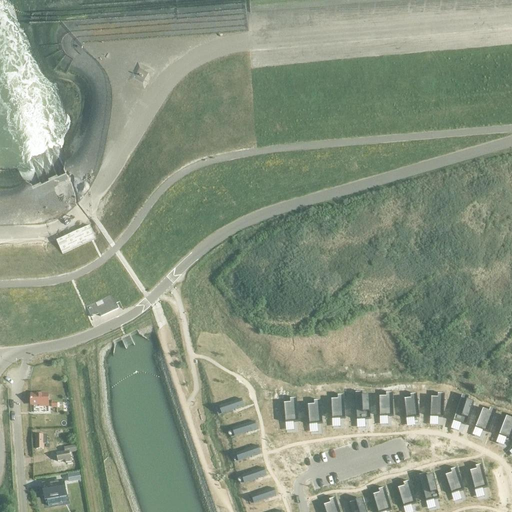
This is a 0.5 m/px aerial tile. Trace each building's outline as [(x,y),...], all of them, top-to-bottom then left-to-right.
[(94,243),(88,228),(54,243),(61,257),(94,243)] [(90,304),(85,307),(90,318),(98,314),(100,317),(118,309),(115,304),(111,295),(90,304)] [(362,392),(355,393),(356,420),(357,420),(357,418),(362,418),(362,420),(364,420),(370,419),(369,399),(367,399),(366,395),(362,396),(362,392)] [(385,397),(379,397),(379,417),(380,417),(380,415),(385,415),(385,417),(387,417),(393,417),(392,400),(390,400),(390,398),(392,398),(392,393),(385,393),(385,397)] [(410,398),(403,399),(405,419),(406,419),(406,417),(411,416),(412,418),(414,418),(419,417),(417,401),(415,401),(415,399),(417,398),(417,394),(409,395),(410,398)] [(430,397),(429,417),(430,417),(430,416),(436,416),(435,418),(438,418),(443,418),(444,402),(441,401),(442,399),(444,399),(444,394),(437,394),(437,397),(430,397)] [(337,399),(330,399),(331,419),(332,419),(332,418),(337,417),(337,419),(339,419),(345,419),(344,402),(342,403),(342,400),(344,400),(344,395),(337,395),(337,399)] [(461,395),(453,421),(454,421),(454,420),(459,422),(459,423),(461,424),(466,425),(472,406),(470,406),(471,402),(467,401),(468,397),(461,395)] [(30,405),(48,404),(48,396),(31,396),(30,405)] [(241,399),(218,406),(221,406),(223,413),(220,413),(221,414),(243,406),(241,399)] [(289,403),(283,403),(284,423),(285,423),(285,422),(290,421),(291,423),(293,423),(298,422),(297,406),(295,406),(294,403),(296,403),(296,399),(289,399),(289,403)] [(314,404),(307,404),(308,425),(309,425),(309,423),(314,423),(315,424),(317,424),(322,424),(321,407),(319,408),(319,405),(321,405),(320,400),(313,401),(314,404)] [(482,409),(475,428),(476,426),(481,428),(480,430),(482,430),(487,432),(493,417),(491,416),(492,414),(494,415),(496,410),(489,408),(488,411),(482,409)] [(506,416),(498,435),(499,435),(500,434),(505,436),(504,437),(506,438),(511,440),(511,438),(511,418),(511,419),(506,416)] [(254,422),(231,429),(234,429),(236,436),(234,436),(234,437),(256,429),(254,422)] [(47,436),(43,436),(36,436),(36,449),(43,449),(43,445),(47,445),(47,436)] [(258,446),(235,453),(235,454),(237,453),(239,460),(237,461),(260,454),(258,446)] [(69,452),(56,454),(57,462),(65,461),(65,464),(71,463),(69,452)] [(475,470),(469,471),(474,491),(475,491),(475,489),(480,488),(480,489),(482,489),(487,487),(483,472),(481,472),(480,470),(483,469),(481,465),(475,466),(475,470)] [(451,473),(445,475),(451,495),(452,494),(451,493),(456,491),(457,493),(459,492),(464,490),(459,475),(457,476),(456,473),(458,472),(457,468),(450,470),(451,473)] [(263,469),(241,476),(243,475),(245,482),(243,483),(266,476),(263,469)] [(79,473),(67,475),(69,483),(80,481),(79,473)] [(425,474),(418,476),(426,502),(426,500),(431,499),(432,500),(433,500),(439,498),(434,479),(431,480),(430,476),(426,477),(425,474)] [(403,486),(397,488),(403,508),(404,508),(403,506),(408,504),(409,506),(411,505),(416,504),(411,488),(409,489),(408,486),(410,486),(409,481),(402,483),(403,486)] [(64,482),(42,486),(44,499),(46,499),(47,506),(66,503),(65,495),(66,495),(64,482)] [(379,493),(372,495),(377,511),(380,511),(384,511),(383,511),(386,511),(391,510),(387,495),(385,495),(384,493),(386,492),(384,488),(378,490),(379,493)] [(273,489),(250,496),(251,497),(253,496),(255,503),(253,503),(253,504),(276,496),(273,489)] [(329,503),(323,505),(325,511),(339,511),(337,505),(335,505),(334,503),(336,502),(335,498),(328,500),(329,503)] [(356,501),(349,503),(351,511),(366,511),(363,503),(361,503),(360,500),(356,501)]
